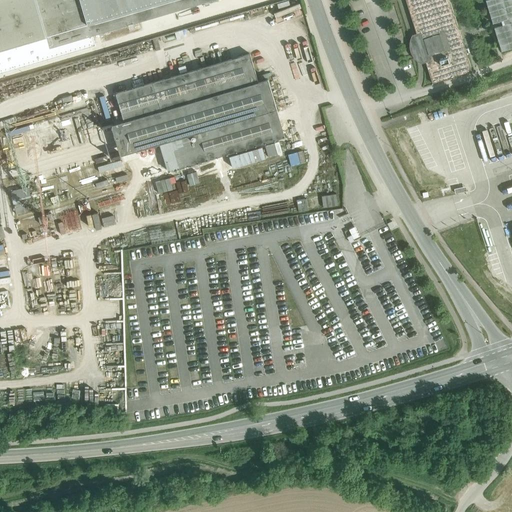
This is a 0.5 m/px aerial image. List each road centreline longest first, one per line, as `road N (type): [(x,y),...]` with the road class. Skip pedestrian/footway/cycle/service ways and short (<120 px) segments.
road 1 (secondary): [(499,361),(268,424),(0,456)]
road 2 (residential): [(314,0),(368,139),(442,271)]
road 3 (unknown): [(0,72),(239,0)]
